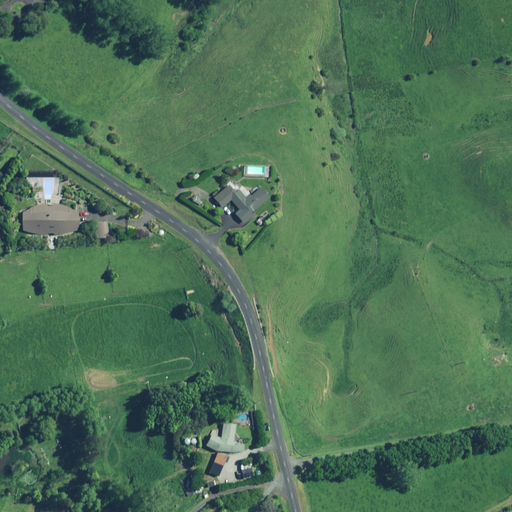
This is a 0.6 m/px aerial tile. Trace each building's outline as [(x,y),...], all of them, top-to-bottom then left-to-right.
[(268,167),(244,166),(243,176),(268,177),(268,167)] [(31,179),(32,192),(42,191),(41,177),(31,179)] [(259,187),(250,196),(248,194),(245,197),(238,190),(235,192),(228,185),(213,199),(221,208),(229,200),(238,209),(234,214),(242,222),(268,197),(259,187)] [(43,235),(46,235),(46,233),(52,234),(52,235),(55,235),(58,235),(62,234),(66,233),(70,232),(73,231),(77,230),(77,213),(74,211),(70,209),(67,207),(63,206),(59,205),(55,204),(53,204),(53,207),(46,207),(46,204),(43,204),(39,205),(36,206),(32,207),(28,209),(25,211),(22,213),(21,230),(25,231),(29,232),(32,233),(36,234),(40,235),(43,235)] [(106,238),(106,223),(92,223),(92,238),(106,238)] [(214,451),(234,452),(243,451),(243,444),(233,444),(235,425),(221,423),(220,439),(210,434),(204,446),(214,451)] [(225,457),(216,453),(209,470),(219,474),(225,457)] [(242,465),(240,466),(243,479),(252,477),(251,468),(243,469),(242,465)]
